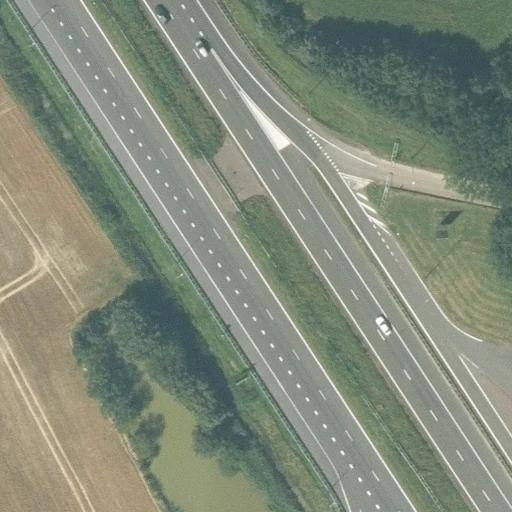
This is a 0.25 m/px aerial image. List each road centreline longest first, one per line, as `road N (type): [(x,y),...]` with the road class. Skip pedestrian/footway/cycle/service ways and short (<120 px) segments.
road 1 (motorway): [(61,0),(391,511)]
road 2 (motorway): [(494,511),(194,53)]
road 3 (motorway): [(311,150),(194,53)]
